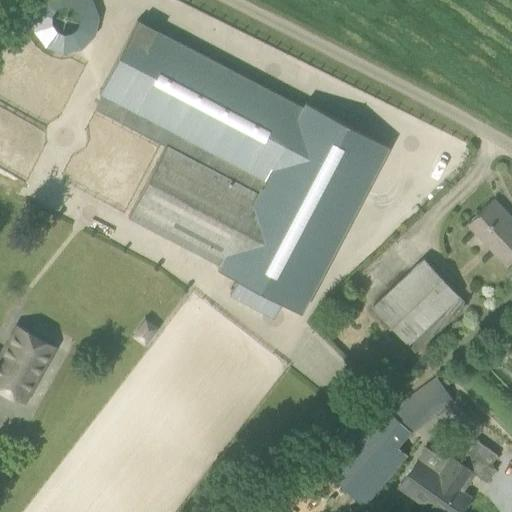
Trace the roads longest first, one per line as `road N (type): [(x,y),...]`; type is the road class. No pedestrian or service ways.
road 1 (unknown): [(163,0),(77,168),(72,195),(320,332)]
road 2 (unclassified): [(221,0),(511,153)]
